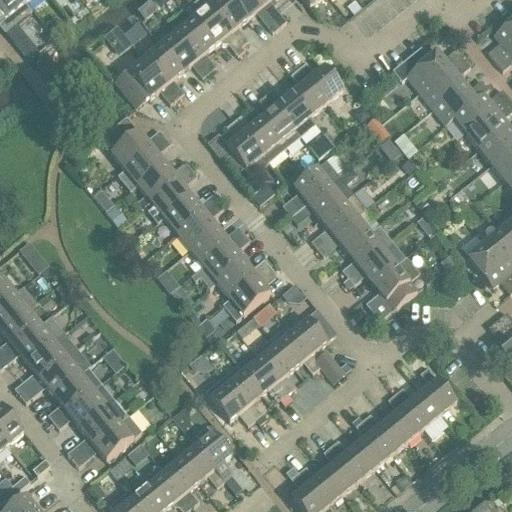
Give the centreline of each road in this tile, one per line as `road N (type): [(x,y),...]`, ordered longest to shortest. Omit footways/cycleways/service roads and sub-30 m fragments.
road 1 (residential): [(453,27),(433,6),(369,53),(305,24),(189,119),(186,134),(202,160),(341,332),(379,361)]
road 2 (residential): [(251,469),(379,361)]
road 3 (residential): [(82,511),(64,470),(0,390)]
road 4 (residential): [(415,511),(511,435)]
